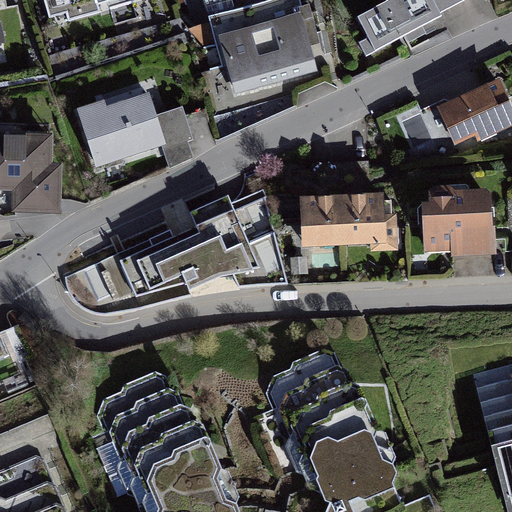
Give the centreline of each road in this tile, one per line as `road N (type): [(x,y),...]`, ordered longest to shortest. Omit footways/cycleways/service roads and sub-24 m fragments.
road 1 (residential): [(20,264),(68,232),(511,29)]
road 2 (residential): [(20,264),(81,328),(437,293),(511,293)]
